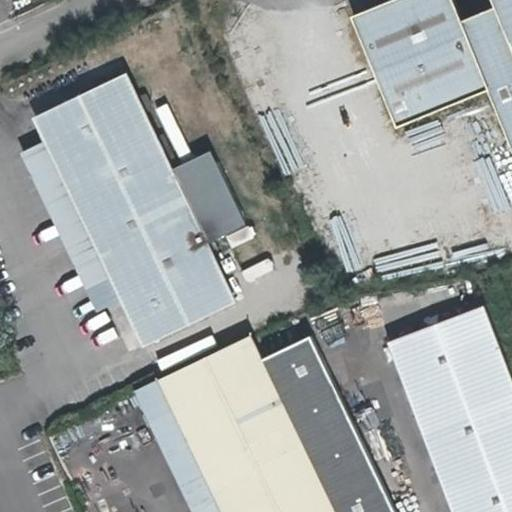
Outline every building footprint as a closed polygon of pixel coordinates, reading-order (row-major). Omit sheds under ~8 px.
[(511,0),(499,0),(503,8),(468,23),(459,0),(408,0),(361,20),(405,126),(499,88),(511,119),(511,0)] [(42,120),(54,144),(128,301),(150,342),(240,299),(214,245),(179,172),(132,77),(42,120)] [(128,301),(54,144),(25,155),(103,315),(128,301)] [(217,153),(179,172),(214,245),(252,226),(217,153)] [(511,511),(511,361),(490,302),(387,340),(450,511),(511,511)] [(396,511),(315,345),(266,368),(336,511),(396,511)] [(336,511),(266,368),(256,346),(144,397),(199,511),(336,511)] [(0,403),(9,399),(0,377),(0,403)]
